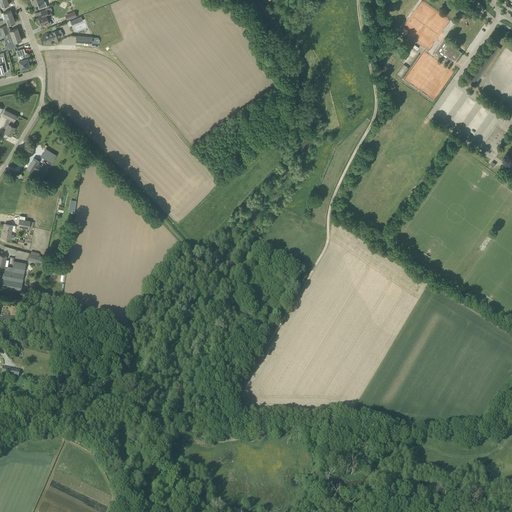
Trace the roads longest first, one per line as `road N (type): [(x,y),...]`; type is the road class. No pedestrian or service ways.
road 1 (track): [(359,0),(376,88),(372,124),(334,195),(317,263),(231,404),(228,441)]
road 2 (track): [(282,136),(220,178),(106,51),(36,50)]
